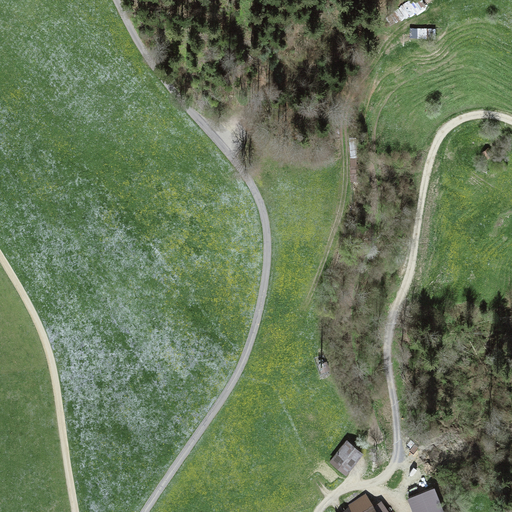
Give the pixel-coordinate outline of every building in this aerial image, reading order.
[(402,19),(410,14),(403,4),(395,9),(402,19)] [(319,364),(321,371),(328,369),(326,361),(319,364)] [(332,465),(343,474),(358,454),(346,445),(332,465)] [(441,511),(432,486),(408,497),(414,511),(441,511)] [(387,511),(381,503),(375,508),(365,494),(347,507),(348,509),(343,511),(387,511)]
